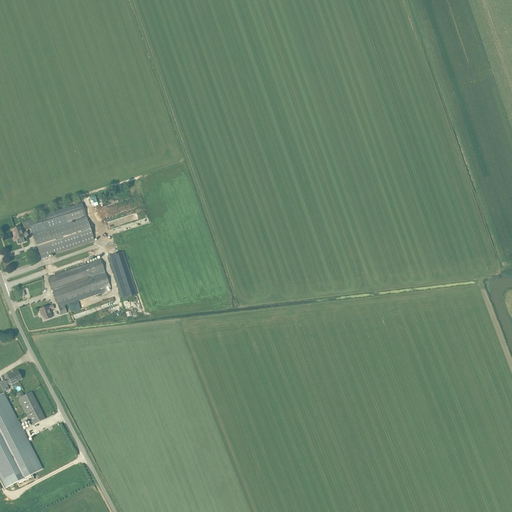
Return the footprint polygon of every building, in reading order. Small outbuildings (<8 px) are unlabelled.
[(100,209),(95,195),(86,198),(91,211),(100,209)] [(103,207),(103,210),(121,204),(120,200),(114,202),(114,203),(103,207)] [(83,208),(82,203),(28,221),(23,222),(26,230),(31,228),(32,233),(34,233),(35,234),(33,234),(41,258),(94,241),(86,217),(45,230),(45,229),(86,215),(83,208)] [(16,228),(12,230),(14,236),(13,237),(14,241),(17,240),(18,244),(24,242),(23,238),(28,236),(27,233),(22,234),(19,227),(16,228)] [(137,295),(123,252),(108,257),(122,300),(137,295)] [(50,277),(48,278),(57,303),(63,301),(64,305),(102,292),(103,293),(108,291),(106,286),(109,285),(100,259),(98,260),(57,275),(50,277)] [(54,309),(53,305),(38,310),(40,314),(41,313),(43,321),(52,318),(49,311),(54,309)] [(64,306),(58,307),(61,315),(67,313),(64,306)] [(22,379),(17,371),(7,376),(9,380),(5,382),(4,381),(0,382),(0,384),(4,392),(9,389),(7,385),(11,383),(11,384),(22,379)] [(43,469),(4,393),(0,394),(0,478),(5,489),(17,483),(19,487),(34,480),(32,475),(43,469)] [(44,419),(30,393),(18,399),(32,426),(44,419)]
